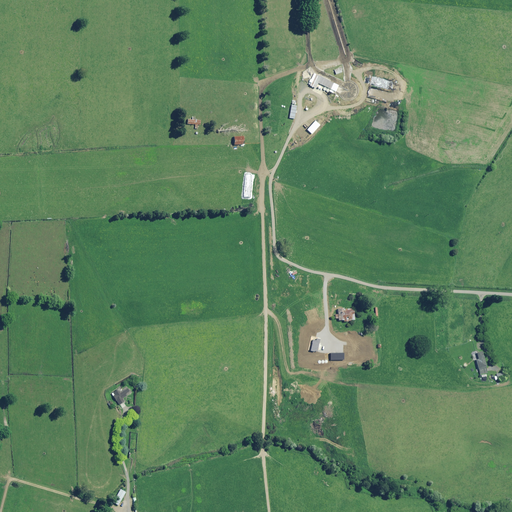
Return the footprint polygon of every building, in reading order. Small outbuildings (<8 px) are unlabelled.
[(318,85),(320,86),(319,87),(321,88),(322,86),(330,89),(333,83),(314,74),(313,77),(312,76),(307,85),(315,89),(317,83),(319,84),(318,85)] [(195,118),(192,117),(192,120),(187,119),(187,124),(195,125),(194,129),(197,129),(198,125),(200,125),(201,120),(195,120),(195,118)] [(243,145),(243,137),(233,137),(233,145),(243,145)] [(347,322),(351,322),(351,321),(354,321),(354,310),(351,310),(351,309),(337,309),(337,315),(334,315),(335,319),(338,319),(338,321),(343,320),(343,322),(347,322)] [(486,373),(481,352),(476,353),(477,360),(475,360),(479,375),(480,375),(481,378),(486,376),(485,373),(486,373)] [(131,393),(126,387),(120,391),(118,389),(111,394),(119,405),(124,402),(122,399),(131,393)] [(125,492),(120,490),(113,503),(118,506),(125,492)]
